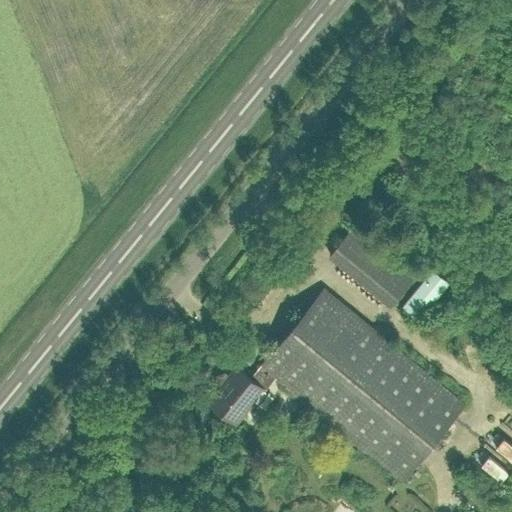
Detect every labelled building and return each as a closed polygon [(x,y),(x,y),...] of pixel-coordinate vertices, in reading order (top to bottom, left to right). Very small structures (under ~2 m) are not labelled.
[(354,220),(327,254),(390,305),(418,270),(354,220)] [(418,319),(449,281),(432,267),(401,305),(418,319)] [(401,479),(464,402),(324,286),(260,364),(261,364),(251,377),(237,365),(209,399),(236,421),(263,388),(264,389),(275,376),(401,479)] [(246,413),(256,426),(269,417),(259,404),(246,413)] [(494,470),(507,458),(493,443),(480,455),(494,470)]
